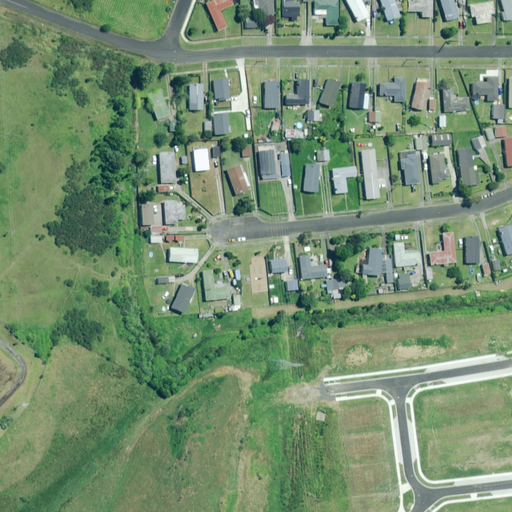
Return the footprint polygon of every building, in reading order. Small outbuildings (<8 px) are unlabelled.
[(238,3),(236,0),(209,0),(204,2),(214,31),(223,27),(218,10),(238,3)] [(271,14),(268,0),(255,0),(258,16),(271,14)] [(336,25),(335,0),(331,0),(311,1),(312,15),(324,14),(324,25),(336,25)] [(367,16),(358,0),(343,0),(355,22),(367,16)] [(398,17),(392,0),(378,0),(385,21),(398,17)] [(430,17),(430,0),(405,0),(405,11),(420,12),(420,17),(430,17)] [(457,17),(452,0),(437,0),(444,21),(457,17)] [(511,18),(511,0),(498,0),(504,21),(511,18)] [(297,16),(296,2),(281,3),(282,14),(287,14),(287,16),(297,16)] [(492,13),(490,2),(468,5),(469,17),(474,16),(475,24),(489,22),(488,14),(492,13)] [(254,18),(244,18),(245,28),(254,28),(254,18)] [(495,76),(485,76),(485,83),(470,83),(470,94),(485,94),(485,101),(495,101),(495,76)] [(403,77),(392,77),(392,84),(378,84),(378,95),(392,96),(392,101),(402,102),(403,77)] [(305,79),(294,80),(295,94),(283,96),(284,105),(308,103),(305,79)] [(338,83),(326,79),(318,103),(329,107),(338,83)] [(225,98),(225,80),(215,80),(215,110),(241,109),(240,98),(225,98)] [(276,82),(262,82),(262,108),(276,108),(276,82)] [(363,84),(349,82),(347,107),(360,109),(363,84)] [(427,84),(414,82),(409,108),(423,111),(423,108),(433,110),(434,100),(425,99),(427,84)] [(201,109),(200,84),(187,85),(188,110),(201,109)] [(452,99),(450,88),(439,89),(442,113),(468,109),(466,97),(452,99)] [(167,116),(158,90),(147,94),(156,120),(167,116)] [(317,121),(317,110),(305,110),(305,121),(317,121)] [(379,122),(379,112),(367,112),(367,122),(379,122)] [(278,122),(272,121),(269,132),(276,133),(278,122)] [(505,136),(503,126),(493,128),(495,137),(505,136)] [(490,128),(484,130),(488,141),(494,138),(490,128)] [(450,146),(450,135),(429,134),(429,145),(450,146)] [(424,135),(413,136),(415,150),(425,149),(424,135)] [(484,146),(481,136),(471,140),(474,150),(484,146)] [(511,137),(502,138),(504,166),(511,165),(511,137)] [(251,146),(241,146),(241,156),(251,156),(251,146)] [(271,146),(257,148),(260,179),(279,178),(277,160),(273,161),(271,146)] [(471,173),(470,148),(456,149),(459,186),(476,185),(475,173),(471,173)] [(377,198),(374,149),(360,150),(363,199),(377,198)] [(327,150),(316,151),(317,161),(328,160),(327,150)] [(416,184),(414,151),(401,152),(401,159),(398,159),(399,169),(402,169),(403,185),(416,184)] [(175,182),(172,152),(158,153),(160,183),(175,182)] [(289,175),(285,152),(278,153),(282,176),(289,175)] [(443,169),(441,154),(428,155),(430,183),(440,183),(439,179),(447,178),(447,169),(443,169)] [(318,166),(304,164),(301,191),(315,193),(318,166)] [(240,173),(237,165),(225,169),(233,195),(246,191),(244,187),(248,186),(244,172),(240,173)] [(355,177),(354,167),(331,169),(333,193),(345,192),(343,177),(355,177)] [(182,201),(162,201),(162,209),(164,209),(164,224),(176,224),(176,219),(183,219),(182,201)] [(151,205),(141,205),(141,225),(151,225),(151,205)] [(511,252),(511,234),(510,225),(497,228),(503,255),(511,252)] [(454,263),(452,233),(441,233),(442,251),(428,252),(428,264),(442,264),(442,266),(446,266),(446,263),(454,263)] [(476,263),(476,237),(463,237),(464,263),(476,263)] [(418,265),(417,250),(403,251),(402,242),(391,243),(394,267),(402,266),(403,270),(410,270),(410,265),(418,265)] [(195,249),(169,248),(168,262),(194,263),(195,249)] [(355,274),(379,276),(379,273),(382,273),(383,261),(380,260),(380,249),(367,248),(367,259),(360,259),(360,265),(356,265),(355,274)] [(309,267),(307,255),(297,256),(299,279),(325,277),(323,265),(309,267)] [(285,272),(283,259),(268,260),(269,273),(285,272)] [(498,269),(496,260),(490,261),(492,271),(498,269)] [(488,273),(486,263),(480,265),(482,274),(488,273)] [(204,301),(227,298),(225,284),(212,286),(210,270),(200,271),(204,301)] [(407,289),(406,274),(397,274),(397,280),(396,280),(396,289),(407,289)] [(296,289),(294,280),(284,281),(285,291),(296,289)] [(330,280),(330,290),(331,299),(337,298),(336,290),(341,290),(340,284),(336,285),(336,280),(330,280)] [(192,290),(179,284),(169,308),(182,313),(192,290)] [(239,310),(237,295),(231,296),(233,305),(223,306),(224,312),(239,310)]
